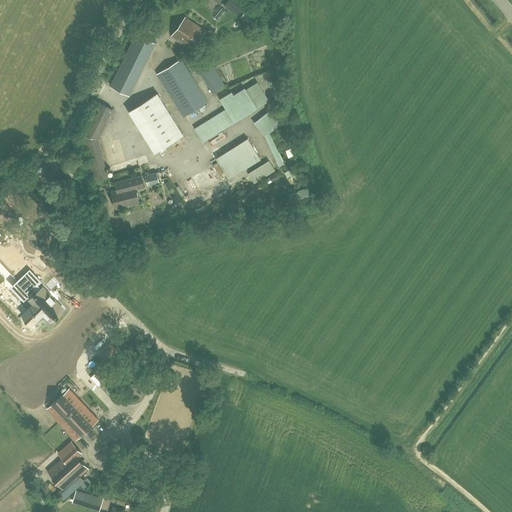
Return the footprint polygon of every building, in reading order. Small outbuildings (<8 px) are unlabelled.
[(233,0),(227,0),(225,4),(237,13),(242,7),(233,0)] [(224,19),(230,10),(226,7),(219,16),(224,19)] [(193,50),(206,31),(185,16),(172,35),(193,50)] [(136,95),(161,45),(141,36),(117,85),(136,95)] [(184,117),(208,101),(181,58),(157,74),(184,117)] [(225,84),(210,61),(198,68),(213,92),(225,84)] [(230,109),(198,127),(204,139),(274,102),(262,80),(237,93),(236,90),(224,97),(230,109)] [(129,111),(154,150),(182,132),(157,93),(129,111)] [(97,138),(112,109),(97,102),(80,137),(93,181),(108,177),(97,138)] [(129,163),(121,166),(123,172),(132,168),(129,163)] [(149,186),(158,184),(155,173),(147,176),(149,186)] [(136,189),(144,187),(141,176),(118,182),(120,190),(112,191),(116,208),(139,202),(136,189)] [(295,186),(289,188),(290,193),(287,193),(290,202),(311,195),(308,187),(296,190),(295,186)] [(212,215),(211,210),(196,214),(197,219),(212,215)] [(29,272),(16,284),(26,295),(39,284),(29,272)] [(46,287),(33,298),(37,302),(25,312),(34,321),(45,311),(52,319),(64,307),(46,287)] [(98,419),(69,389),(47,408),(76,439),(98,419)] [(88,468),(72,450),(48,471),(65,490),(88,468)]
